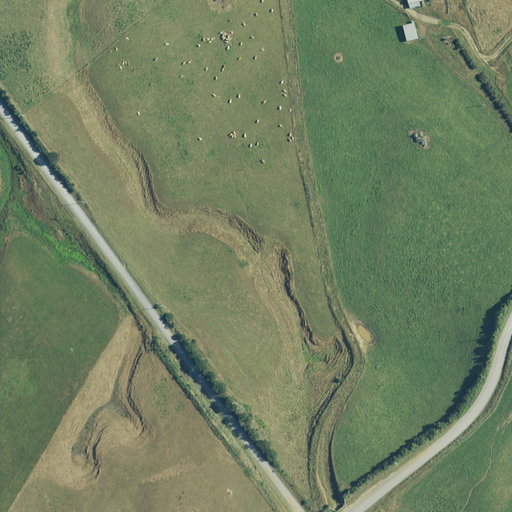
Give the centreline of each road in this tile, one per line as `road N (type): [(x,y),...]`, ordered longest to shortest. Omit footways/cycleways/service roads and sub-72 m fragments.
road 1 (unclassified): [(300,511),(0,117)]
road 2 (unclassified): [(354,511),(483,401),(511,313)]
